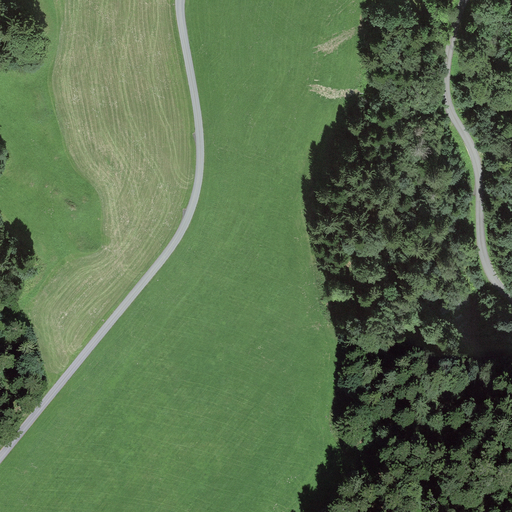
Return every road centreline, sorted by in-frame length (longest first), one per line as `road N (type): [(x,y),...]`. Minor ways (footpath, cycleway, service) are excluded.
road 1 (track): [(180,0),(200,141),(194,201),(166,254),(0,457)]
road 2 (track): [(464,0),(447,62),(447,101),(478,171),(482,257),(511,299)]
